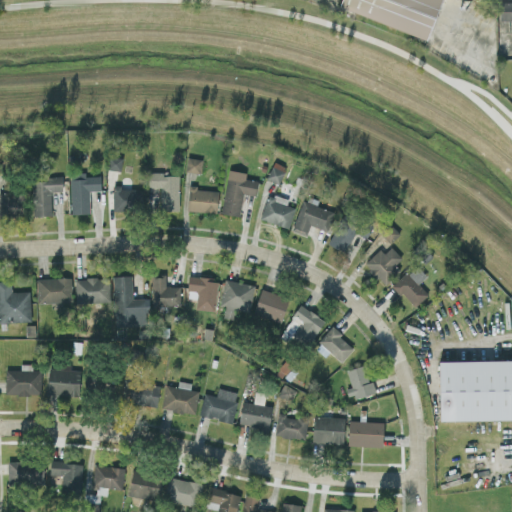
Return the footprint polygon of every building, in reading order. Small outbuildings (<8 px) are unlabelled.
[(345,0),(342,9),(427,38),(439,0),(345,0)] [(511,1),(498,2),(498,20),(511,19),(511,1)] [(107,169),(120,169),(121,157),(107,156),(107,169)] [(185,170),(199,172),(201,158),(186,156),(185,170)] [(277,183),(285,166),(273,161),(265,178),(277,183)] [(255,194),(257,180),(244,178),(245,171),(227,169),(221,213),(239,215),(242,193),(255,194)] [(88,190),(100,189),(99,175),(85,175),(85,171),(69,171),(71,213),(89,212),(88,190)] [(178,209),(178,174),(161,175),(161,171),(147,171),(148,186),(159,186),(159,210),(178,209)] [(49,191),(62,190),(61,175),(32,177),(34,215),(51,215),(49,191)] [(196,185),(188,184),(187,210),(216,211),(217,190),(196,189),(196,185)] [(112,208),(142,208),(143,187),(112,187),(112,208)] [(0,215),(23,214),(21,189),(0,189),(0,215)] [(294,206),(286,204),(287,197),(274,194),(273,200),(264,197),(259,220),(289,226),(294,206)] [(332,210),(315,205),(316,199),(303,195),(292,230),(305,234),(309,224),(326,230),(332,210)] [(345,251),(352,232),(366,237),(371,223),(361,219),(359,224),(341,217),(329,245),(345,251)] [(389,242),(399,233),(390,224),(380,233),(389,242)] [(363,262),(383,284),(399,269),(394,263),(401,257),(390,245),(383,252),(379,248),(363,262)] [(417,283),(425,275),(415,264),(393,285),(413,306),(427,293),(417,283)] [(144,297),(132,298),(131,274),(112,275),(113,326),(145,325),(144,297)] [(164,274),(152,274),(153,304),(179,304),(179,285),(165,286),(164,274)] [(108,276),(74,277),(75,302),(109,301),(108,276)] [(214,310),(216,277),(187,276),(186,297),(195,298),(194,309),(214,310)] [(70,277),(36,277),(37,302),(70,302),(70,277)] [(254,285),(225,278),(218,305),(225,307),(222,316),(231,318),(234,308),(248,312),(254,285)] [(0,321),(30,321),(29,290),(10,291),(10,280),(0,280),(0,321)] [(280,321),(288,297),(260,288),(252,312),(280,321)] [(296,328),(292,333),(306,344),(324,320),(300,303),(291,315),(294,318),(290,323),(296,328)] [(340,361),(353,346),(330,326),(317,340),(340,361)] [(439,420),(511,419),(511,359),(438,360),(439,420)] [(4,393),(39,394),(40,369),(31,369),(31,363),(20,363),(20,369),(5,368),(4,393)] [(350,386),(345,387),(348,399),(373,391),(364,363),(345,369),(350,386)] [(79,369),(48,367),(46,394),(78,395),(79,369)] [(164,384),(161,409),(194,412),(197,389),(189,389),(190,382),(177,380),(177,386),(164,384)] [(158,384),(128,382),(127,404),(157,405),(158,384)] [(238,392),(217,387),(215,395),(203,392),(198,414),(230,422),(238,392)] [(237,424),(268,428),(271,405),(262,404),(264,392),(254,391),(252,402),(241,400),(237,424)] [(274,435),(304,438),(307,415),(277,411),(274,435)] [(311,442),(342,443),(343,416),(312,415),(311,442)] [(382,421),(348,420),(347,445),(381,446),(382,421)] [(43,483),(42,461),(7,462),(7,484),(43,483)] [(80,490),(81,462),(49,461),(48,474),(61,474),(60,489),(80,490)] [(123,467),(95,464),(91,493),(85,493),(84,499),(98,501),(99,494),(106,495),(106,487),(121,488),(123,467)] [(128,496),(161,498),(162,473),(130,471),(128,496)] [(200,482),(168,476),(163,500),(196,506),(200,482)] [(215,509),(214,511),(235,511),(237,491),(208,488),(205,508),(215,509)] [(257,508),(258,495),(243,494),(241,511),(272,511),(273,510),(257,508)] [(298,511),(299,503),(282,502),(281,511),(298,511)]
